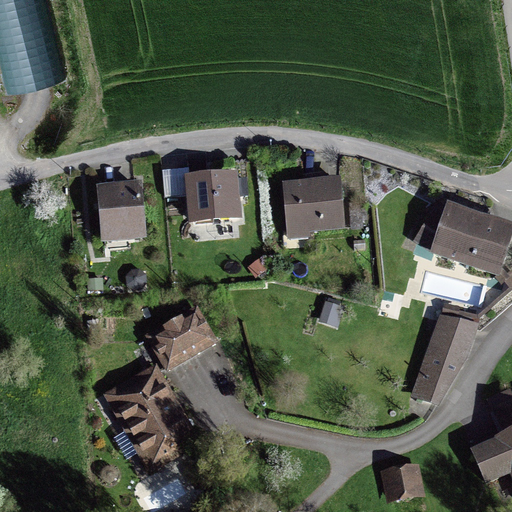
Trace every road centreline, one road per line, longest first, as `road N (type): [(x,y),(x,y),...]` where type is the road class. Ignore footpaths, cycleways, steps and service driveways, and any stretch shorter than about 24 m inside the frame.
road 1 (residential): [(511,199),(334,148),(274,140),(149,151),(0,182)]
road 2 (residential): [(511,317),(446,424),(382,456),(245,428),(207,398)]
